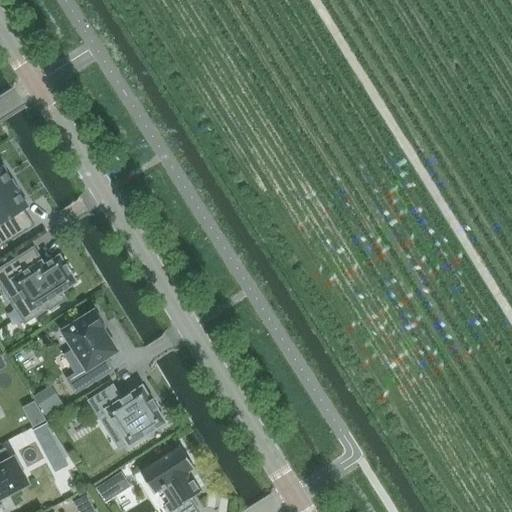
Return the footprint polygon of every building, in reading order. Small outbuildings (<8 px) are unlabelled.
[(0,247),(28,230),(17,213),(27,206),(24,201),(25,200),(20,193),(19,194),(10,180),(11,179),(7,172),(6,173),(2,167),(0,168),(0,247)] [(34,315),(35,316),(36,315),(49,307),(46,301),(76,283),(77,282),(76,280),(76,281),(61,256),(60,255),(58,255),(58,256),(42,266),(40,263),(41,262),(42,261),(42,260),(34,248),(34,247),(32,248),(33,248),(0,268),(0,284),(4,290),(4,291),(5,292),(6,291),(5,291),(15,285),(34,315)] [(105,357),(116,350),(101,327),(104,324),(95,311),(64,331),(87,367),(68,379),(76,392),(113,369),(105,357)] [(165,421),(157,408),(158,407),(157,406),(156,407),(152,401),(153,400),(153,399),(152,399),(144,387),(144,386),(143,385),(141,386),(122,398),(114,386),(113,385),(112,385),(90,400),(89,400),(88,400),(89,401),(99,417),(100,418),(101,418),(108,413),(128,444),(128,445),(129,446),(131,445),(130,445),(165,423),(166,422),(165,421)] [(51,387),(36,397),(48,417),(64,407),(51,387)] [(46,424),(34,430),(53,467),(65,461),(46,424)] [(200,491),(198,488),(199,487),(198,486),(197,487),(194,481),(194,480),(194,479),(193,479),(188,472),(194,468),(194,469),(195,468),(180,444),(179,445),(180,446),(141,470),(141,469),(140,470),(155,494),(156,493),(155,492),(164,487),(165,488),(168,486),(167,485),(171,482),(180,496),(166,505),(170,511),(199,511),(200,511),(191,498),(202,491),(201,490),(200,491)] [(0,496),(27,483),(14,459),(11,460),(5,449),(0,451),(0,496)] [(101,468),(89,477),(103,495),(115,486),(101,468)] [(95,511),(87,496),(74,502),(79,511),(95,511)]
